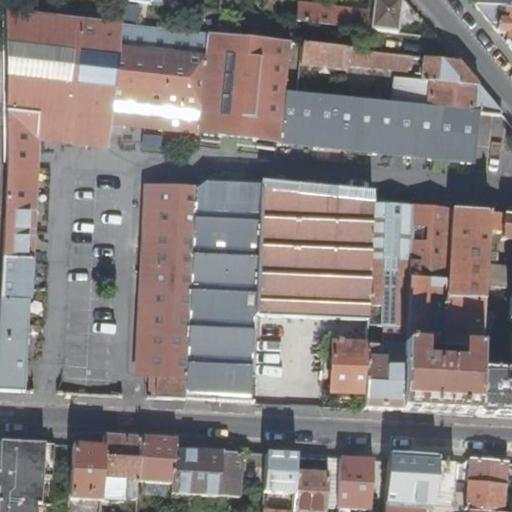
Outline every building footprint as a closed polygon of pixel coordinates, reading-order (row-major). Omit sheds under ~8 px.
[(397,34),(401,0),(374,0),(373,16),(296,8),(294,21),(397,34)] [(511,0),(475,0),(475,6),(511,9),(511,0)] [(215,2),(214,12),(232,14),(234,4),(215,2)] [(506,34),(505,42),(511,49),(511,48),(511,9),(475,6),(496,31),(498,33),(506,34)] [(7,113),(40,116),(94,122),(102,123),(111,24),(7,12),(7,16),(7,95),(7,113)] [(198,132),(208,35),(111,24),(102,123),(124,125),(198,132)] [(287,56),(288,43),(208,35),(198,132),(278,143),(283,93),(287,56)] [(290,44),(289,56),(300,57),(301,45),(290,44)] [(412,70),(413,57),(301,45),(300,57),(299,66),(348,70),(348,67),(407,73),(408,70),(412,70)] [(300,57),(289,56),(287,56),(283,93),(296,95),(299,66),(300,57)] [(394,78),(391,104),(416,106),(478,112),(501,115),(479,88),(457,61),(423,58),(422,75),(415,74),(414,81),(394,78)] [(365,101),(367,91),(351,89),(350,100),(365,101)] [(367,90),(367,91),(365,101),(378,103),(379,91),(367,90)] [(412,156),(416,106),(391,104),(378,103),(365,101),(350,100),(296,95),(283,93),(278,143),(412,157),(412,156)] [(472,161),(478,112),(416,106),(412,156),(472,161)] [(0,391),(25,393),(40,116),(7,113),(7,164),(4,209),(0,288),(0,391)] [(123,135),(124,125),(102,123),(94,122),(93,131),(123,135)] [(210,402),(221,179),(213,178),(195,192),(187,376),(186,382),(185,401),(210,402)] [(371,193),(271,184),(230,180),(221,179),(210,402),(252,405),(256,338),(258,338),(259,317),(366,323),(369,260),(371,204),(371,193)] [(157,375),(187,376),(195,192),(158,189),(150,374),(157,375)] [(369,260),(408,264),(411,208),(371,204),(369,260)] [(444,332),(444,347),(464,348),(480,349),(481,331),(486,265),(487,253),(488,234),(489,215),(411,208),(408,264),(404,346),(423,347),(424,332),(444,332)] [(511,241),(511,217),(489,215),(488,234),(501,235),(501,241),(511,241)] [(511,254),(487,253),(486,265),(511,267),(511,254)] [(381,361),(404,362),(404,346),(408,264),(369,260),(366,323),(366,325),(382,325),(381,346),(382,346),(381,361)] [(511,321),(511,330),(510,355),(511,355),(511,267),(486,265),(481,331),(489,331),(491,313),(493,313),(494,288),(510,288),(511,287),(511,295),(510,295),(509,299),(504,299),(503,310),(508,311),(507,321),(511,321)] [(489,331),(481,331),(480,349),(480,354),(488,354),(489,331)] [(444,332),(424,332),(423,347),(444,347),(444,332)] [(365,353),(340,351),(340,342),(330,342),(329,394),(364,395),(365,353)] [(381,346),(366,345),(365,353),(364,395),(363,410),(383,411),(401,412),(404,362),(381,361),(382,346),(381,346)] [(411,413),(419,413),(422,364),(423,347),(404,346),(404,362),(401,412),(411,413)] [(450,365),(437,365),(434,414),(455,415),(476,416),(479,373),(480,354),(480,349),(464,348),(464,360),(450,359),(450,365)] [(509,374),(479,373),(476,416),(511,417),(511,355),(510,355),(509,374)] [(437,365),(422,364),(419,413),(434,414),(437,365)] [(186,382),(156,381),(157,375),(150,374),(149,399),(185,401),(186,382)] [(121,499),(137,500),(138,489),(142,440),(124,439),(106,438),(106,448),(101,502),(120,503),(121,499)] [(145,483),(174,485),(177,451),(178,441),(157,440),(142,440),(138,489),(145,489),(145,483)] [(38,511),(39,504),(44,504),(46,475),(49,443),(4,441),(4,443),(3,456),(0,455),(0,489),(1,490),(0,496),(0,511),(38,511)] [(56,476),(58,444),(49,443),(46,475),(56,476)] [(95,502),(101,502),(106,448),(94,448),(94,447),(76,446),(72,501),(87,501),(86,507),(94,508),(95,502)] [(240,500),(243,454),(209,452),(177,451),(174,485),(174,496),(240,500)] [(264,494),(294,496),(295,474),(297,457),(277,456),(266,455),(264,494)] [(329,459),(328,476),(329,476),(340,476),(341,459),(329,459)] [(371,511),(374,461),(365,461),(341,459),(340,476),(338,510),(338,511),(371,511)] [(461,477),(461,484),(504,487),(506,464),(469,461),(468,478),(461,477)] [(388,462),(385,506),(452,511),(454,483),(455,466),(418,464),(388,462)] [(329,476),(328,476),(295,474),(294,496),(292,511),(326,511),(327,509),(329,476)] [(54,505),(56,476),(46,475),(44,504),(49,504),(54,505)] [(340,476),(329,476),(327,509),(338,510),(340,476)] [(465,511),(502,511),(504,487),(461,484),(460,489),(466,490),(465,511)]
